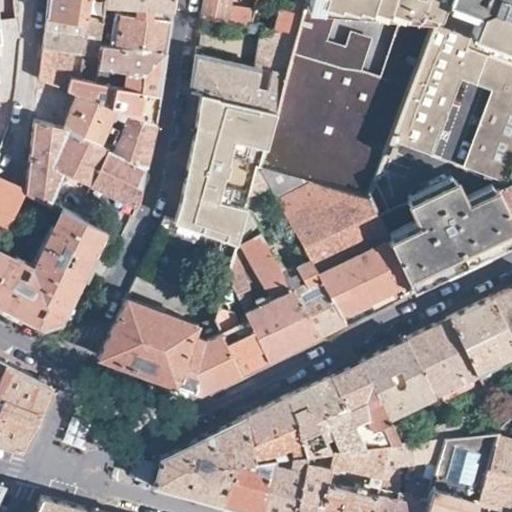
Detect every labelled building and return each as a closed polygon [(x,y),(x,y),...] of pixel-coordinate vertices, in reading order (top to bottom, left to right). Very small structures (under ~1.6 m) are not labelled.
[(46,0),(44,31),(40,68),(40,77),(68,88),(72,75),(83,74),(85,50),(99,52),(100,40),(104,13),(84,10),(86,0),(46,0)] [(203,0),(201,17),(256,27),(258,16),(256,13),(230,8),(229,15),(220,12),(223,0),(203,0)] [(260,0),(258,16),(256,27),(265,28),(296,33),(304,0),(260,0)] [(285,75),(276,108),(273,118),(275,118),(261,165),(367,195),(390,136),(400,111),(432,25),(441,0),(304,0),(296,33),(285,75)] [(511,163),(511,0),(441,0),(432,25),(400,111),(390,136),(433,152),(463,76),(494,87),(466,163),(507,178),(511,163)] [(148,3),(136,2),(135,12),(143,12),(144,7),(148,3)] [(115,9),(111,42),(166,48),(168,33),(171,15),(143,12),(135,12),(115,9)] [(285,75),(296,33),(265,28),(256,68),(285,75)] [(99,52),(96,78),(159,93),(163,72),(166,48),(111,42),(100,40),(99,52)] [(256,68),(196,53),(191,88),(202,90),(276,108),(285,75),(256,68)] [(68,88),(77,91),(155,121),(157,107),(159,93),(96,78),(83,74),(72,75),(68,88)] [(252,193),(261,165),(275,118),(273,118),(276,108),(202,90),(198,111),(196,121),(191,147),(187,170),(185,179),(182,195),(181,204),(175,220),(204,231),(223,237),(236,242),(248,206),(252,193)] [(33,117),(23,190),(25,190),(47,201),(50,192),(60,172),(134,209),(139,200),(142,185),(146,165),(143,165),(145,156),(149,143),(153,129),(155,121),(77,91),(64,126),(34,117),(33,117)] [(511,163),(507,178),(502,189),(511,210),(511,163)] [(276,192),(261,165),(252,193),(276,192)] [(388,238),(367,195),(261,165),(276,192),(311,256),(319,272),(388,238)] [(470,261),(511,241),(511,210),(502,189),(499,186),(470,199),(458,177),(409,198),(421,222),(388,238),(413,288),(459,266),(470,261)] [(23,190),(0,179),(0,235),(25,190),(23,190)] [(50,192),(47,201),(59,206),(64,198),(50,192)] [(63,311),(101,226),(59,206),(30,264),(0,248),(0,301),(7,305),(38,322),(61,315),(63,311)] [(204,231),(175,220),(165,216),(160,227),(201,242),(204,231)] [(320,333),(292,285),(263,233),(244,243),(274,294),(254,304),(244,309),(247,316),(269,357),(292,346),(320,333)] [(234,251),(236,242),(223,237),(215,263),(229,268),(234,251)] [(413,288),(388,238),(319,272),(346,321),(377,306),(413,288)] [(251,282),(234,251),(229,268),(226,275),(244,309),(254,304),(251,282)] [(319,272),(311,256),(296,264),(304,279),(319,272)] [(331,328),(346,321),(319,272),(304,279),(292,285),(320,333),(331,328)] [(511,284),(510,285),(492,294),(511,335),(511,284)] [(221,293),(213,315),(241,371),(255,364),(269,357),(247,316),(239,320),(227,296),(221,293)] [(472,304),(450,315),(476,369),(511,350),(511,335),(492,294),(472,304)] [(172,381),(196,322),(126,297),(115,320),(99,354),(172,381)] [(241,371),(213,315),(196,322),(172,381),(200,390),(220,381),(241,371)] [(425,327),(406,336),(434,393),(471,376),(477,373),(476,369),(450,315),(425,327)] [(386,346),(361,358),(384,406),(388,415),(396,412),(426,396),(434,393),(406,336),(386,346)] [(345,365),(330,372),(353,420),(384,406),(361,358),(345,365)] [(25,371),(4,360),(0,368),(0,441),(21,448),(26,436),(50,383),(25,371)] [(288,393),(315,452),(327,450),(335,449),(359,447),(365,446),(353,420),(330,372),(310,382),(288,393)] [(496,429),(497,431),(504,424),(499,416),(477,373),(471,376),(496,429)] [(267,459),(275,457),(298,454),(310,452),(315,452),(288,393),(266,404),(246,413),(267,459)] [(440,406),(434,393),(426,396),(432,409),(440,406)] [(511,400),(499,416),(504,424),(509,419),(511,414),(511,400)] [(445,417),(446,420),(453,435),(477,432),(465,408),(445,417)] [(396,412),(388,415),(401,442),(410,440),(396,412)] [(183,493),(221,503),(233,462),(267,459),(246,413),(220,426),(208,431),(161,455),(151,484),(183,493)] [(415,440),(443,436),(445,436),(453,435),(446,420),(414,434),(415,440)] [(445,436),(443,436),(430,485),(478,499),(488,462),(498,431),(497,431),(496,429),(477,432),(453,435),(445,436)] [(511,434),(498,431),(488,462),(511,468),(511,434)] [(359,447),(335,449),(331,466),(318,511),(368,511),(374,491),(338,481),(342,465),(371,473),(368,480),(377,482),(380,472),(387,442),(365,446),(359,447)] [(327,450),(315,452),(312,462),(331,466),(335,449),(327,450)] [(298,454),(275,457),(259,511),(292,511),(310,452),(298,454)] [(315,452),(310,452),(292,511),(318,511),(331,466),(312,462),(315,452)] [(235,507),(253,511),(259,511),(275,457),(267,459),(233,462),(221,503),(235,507)] [(511,468),(488,462),(478,499),(495,504),(508,507),(511,492),(511,468)] [(377,482),(374,491),(368,511),(422,511),(430,485),(380,472),(377,482)] [(474,511),(476,505),(478,499),(430,485),(422,511),(474,511)] [(113,511),(74,501),(40,491),(30,511),(113,511)] [(495,504),(478,499),(476,505),(492,510),(495,504)]
